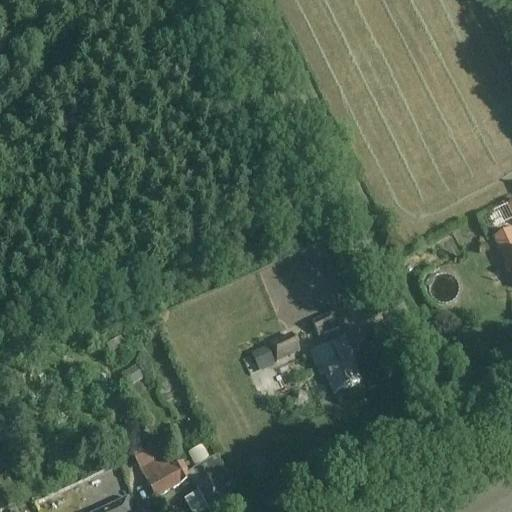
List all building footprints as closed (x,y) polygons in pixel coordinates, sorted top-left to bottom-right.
[(511,278),(511,237),(510,233),(493,241),(504,263),(502,264),(509,277),(511,276),(511,278)] [(318,340),(338,330),(330,314),(310,323),(318,340)] [(265,347),(274,367),(299,355),(289,336),(265,347)] [(354,362),(344,339),(311,354),(321,376),(325,374),(335,395),(359,383),(351,364),(354,362)] [(273,367),(266,350),(250,357),(257,373),(273,367)] [(164,457),(158,460),(151,446),(132,456),(155,500),(191,481),(182,465),(171,471),(164,457)] [(186,458),(194,472),(208,464),(201,450),(186,458)] [(188,475),(198,492),(199,495),(185,502),(190,511),(206,511),(208,511),(228,511),(231,511),(222,492),(231,487),(217,460),(208,464),(194,472),(188,475)] [(116,507),(118,511),(132,511),(128,501),(116,507)]
